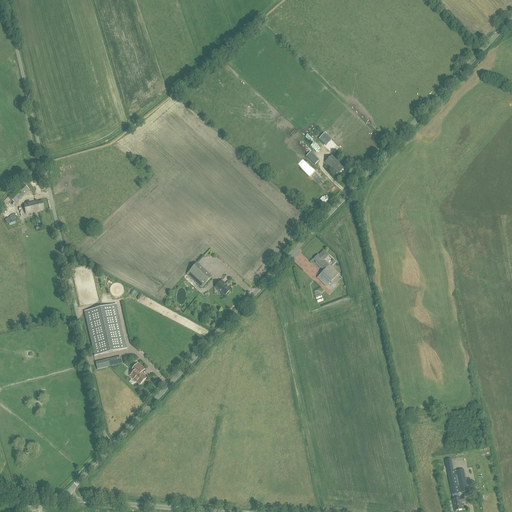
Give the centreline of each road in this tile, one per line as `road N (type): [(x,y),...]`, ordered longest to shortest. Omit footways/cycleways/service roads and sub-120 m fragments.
road 1 (unclassified): [(111,446),(511,18)]
road 2 (unclassified): [(111,446),(5,0)]
road 3 (tertiary): [(219,511),(63,499)]
